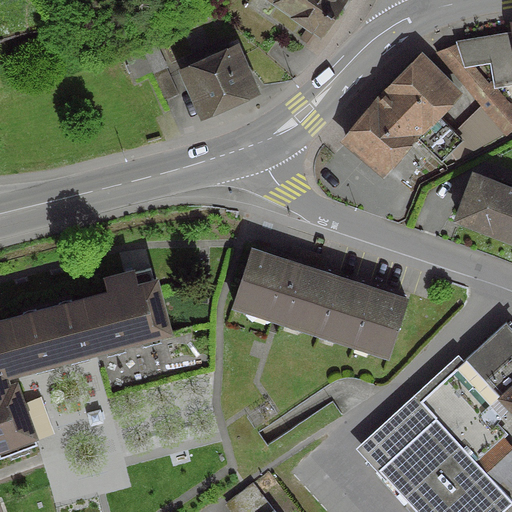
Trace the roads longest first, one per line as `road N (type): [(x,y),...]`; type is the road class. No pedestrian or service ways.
road 1 (track): [(497,273),(470,320),(394,387),(263,471)]
road 2 (residential): [(511,278),(317,209),(275,179),(248,144)]
road 3 (secondary): [(0,216),(248,144)]
road 4 (secondary): [(248,144),(305,113),(377,37),(427,8)]
